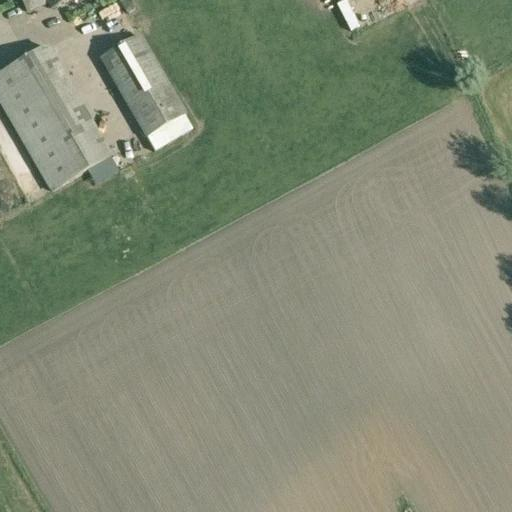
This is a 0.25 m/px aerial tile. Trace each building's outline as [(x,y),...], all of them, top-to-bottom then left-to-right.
[(22,0),(27,11),(50,1),(52,7),(69,0),(22,0)] [(136,10),(130,0),(119,0),(128,15),(136,10)] [(186,116),(141,38),(101,61),(146,139),(154,153),(193,131),(184,117),(186,116)] [(0,100),(53,192),(113,157),(49,48),(0,76),(0,100)] [(439,98),(460,88),(451,71),(430,82),(439,98)]
